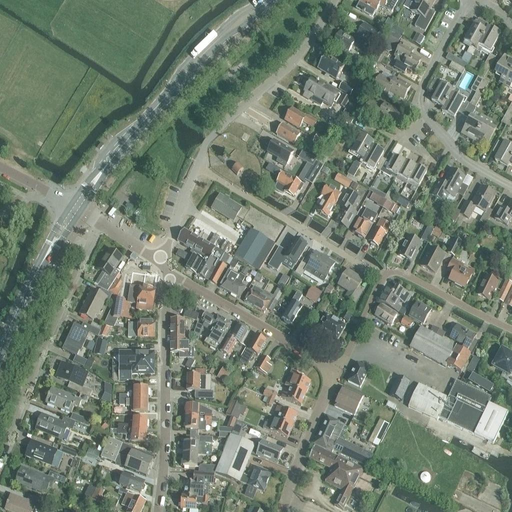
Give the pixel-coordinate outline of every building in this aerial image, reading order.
[(376,12),(379,6),(392,13),(398,2),(395,0),(358,0),(359,2),(358,3),(360,4),(356,10),(362,13),(364,14),(372,18),(375,12),(376,12)] [(404,0),(400,0),(396,8),(398,10),(401,11),(406,1),(404,0)] [(435,0),(417,0),(411,12),(420,17),(414,27),(425,33),(433,16),(428,13),(435,0)] [(472,57),(475,51),(488,28),(486,27),(488,25),(478,20),(477,22),(476,22),(464,43),(471,47),(471,49),(469,49),(466,54),(472,57)] [(352,48),(366,56),(379,34),(365,25),(358,37),(355,42),(346,37),(346,38),(339,34),(333,45),(348,54),(352,48)] [(488,28),(475,51),(480,54),(483,49),(491,53),(500,35),(488,28)] [(401,38),(390,32),(385,42),(396,48),(401,38)] [(423,38),(418,35),(414,42),(419,45),(423,38)] [(399,59),(394,68),(405,74),(407,69),(414,73),(421,61),(412,56),(414,52),(401,45),(395,57),(399,59)] [(445,60),(452,63),(465,70),(468,65),(448,54),(445,60)] [(344,68),(325,56),(317,69),(336,81),(344,68)] [(478,77),(484,80),(484,79),(485,79),(496,59),(490,56),(478,77)] [(511,60),(505,56),(495,74),(503,78),(500,83),(505,86),(511,72),(511,60)] [(465,70),(452,63),(449,68),(462,75),(465,70)] [(362,84),(371,88),(379,73),(370,68),(362,84)] [(396,81),(394,85),(380,77),(374,89),(384,95),(388,89),(390,91),(390,92),(404,100),(410,89),(396,81)] [(471,91),(476,94),(477,94),(477,93),(484,80),(478,77),(471,91)] [(477,93),(482,95),(490,82),(485,79),(484,79),(484,80),(477,93)] [(305,91),(307,92),(304,97),(312,102),(314,99),(321,103),(324,98),(336,105),(340,98),(328,91),(327,89),(312,80),(305,91)] [(354,90),(343,83),(339,89),(350,96),(354,90)] [(441,84),(431,102),(444,109),(455,89),(450,86),(449,88),(441,84)] [(455,89),(444,109),(442,112),(454,119),(458,113),(464,116),(470,105),(456,97),(460,92),(455,89)] [(477,93),(477,94),(476,94),(470,105),(464,116),(470,119),(462,135),(474,142),(487,119),(482,116),(479,122),(472,117),(476,109),(475,108),(482,95),(477,93)] [(338,106),(345,110),(350,101),(344,97),(338,106)] [(378,123),(380,118),(394,126),(400,114),(386,106),(384,110),(370,102),(363,114),(378,123)] [(341,119),(351,124),(357,113),(347,108),(341,119)] [(511,111),(509,110),(502,123),(507,126),(510,121),(511,116),(511,111)] [(287,116),(288,117),(286,121),(293,125),(292,126),(298,130),(303,122),(313,129),(317,122),(306,116),(305,118),(299,114),(298,115),(292,111),(291,112),(289,112),(287,116)] [(492,122),(487,119),(474,142),(486,149),(496,131),(489,127),(492,122)] [(299,137),(282,127),(277,135),(294,145),(299,137)] [(325,140),(316,135),(312,142),(321,147),(325,140)] [(354,178),(361,167),(372,147),(374,143),(362,136),(351,154),(359,158),(356,163),(354,164),(348,175),(347,179),(352,181),(354,178)] [(271,148),(268,153),(279,159),(277,162),(286,168),(294,153),(274,141),(274,143),(272,143),(270,146),(271,148)] [(495,162),(507,168),(509,165),(511,159),(511,147),(505,144),(504,146),(498,143),(492,153),(498,156),(495,162)] [(375,170),(380,173),(386,162),(381,160),(384,154),(372,147),(361,167),(365,169),(367,167),(374,171),(375,170)] [(313,167),(317,162),(317,161),(303,152),(299,159),(313,167)] [(390,165),(386,162),(380,173),(384,175),(386,171),(392,174),(390,177),(395,180),(397,177),(404,164),(404,163),(405,162),(404,163),(394,157),(390,165)] [(317,162),(313,167),(306,181),(313,185),(324,166),(317,162)] [(406,185),(408,181),(414,171),(416,168),(415,168),(416,167),(405,162),(404,163),(404,164),(397,177),(402,180),(401,182),(406,185)] [(238,165),(234,169),(232,171),(238,176),(243,170),(238,165)] [(416,168),(414,171),(408,181),(406,185),(412,188),(411,189),(416,192),(418,190),(427,173),(416,167),(415,168),(416,168)] [(463,197),(468,188),(461,185),(464,179),(450,171),(443,184),(438,182),(430,195),(444,203),(448,196),(453,198),(456,193),(463,197)] [(293,198),(298,190),(301,189),(303,185),(301,184),(282,174),(277,182),(278,183),(275,187),(276,190),(282,194),(284,194),(284,193),(293,198)] [(345,178),(341,185),(348,189),(352,182),(345,178)] [(356,191),(359,185),(357,184),(353,182),(350,188),(356,191)] [(487,210),(495,196),(482,188),(471,206),(466,203),(459,214),(468,220),(474,209),(484,214),(480,222),(486,226),(493,213),(487,210)] [(336,223),(347,230),(356,216),(351,214),(360,200),(347,192),(341,203),(346,206),(336,223)] [(327,200),(326,199),(318,212),(328,218),(335,204),(334,203),(338,196),(331,193),(327,200)] [(389,193),(385,200),(387,201),(393,204),(394,202),(391,200),(394,195),(389,193)] [(236,218),(241,209),(220,196),(212,210),(229,220),(232,216),(236,218)] [(377,205),(383,208),(387,201),(385,200),(381,198),(377,205)] [(397,203),(407,208),(409,203),(405,201),(404,202),(399,199),(397,203)] [(393,204),(387,201),(383,208),(392,213),(396,207),(392,205),(393,204)] [(495,220),(507,227),(510,220),(511,220),(511,202),(506,211),(501,208),(495,220)] [(353,233),(364,239),(377,216),(366,209),(353,233)] [(390,226),(391,227),(394,222),(387,219),(385,223),(390,226)] [(369,242),(378,248),(390,226),(385,223),(381,221),(369,242)] [(422,240),(428,243),(435,231),(428,228),(422,240)] [(251,230),(235,258),(251,268),(259,272),(275,245),(268,240),(251,230)] [(184,231),(178,242),(192,250),(193,250),(201,255),(205,257),(200,267),(213,274),(219,264),(220,265),(226,255),(216,250),(216,249),(201,242),(184,231)] [(420,243),(410,238),(399,258),(409,263),(420,243)] [(279,249),(267,268),(277,273),(285,260),(295,266),(306,246),(305,246),(306,244),(299,240),(298,242),(294,239),(286,253),(279,249)] [(454,257),(462,243),(456,240),(448,254),(454,257)] [(421,267),(435,275),(445,256),(430,249),(421,267)] [(190,262),(186,269),(196,275),(200,267),(205,257),(201,255),(193,250),(192,250),(187,260),(190,262)] [(106,274),(99,284),(109,291),(120,273),(115,270),(122,258),(111,251),(99,270),(106,274)] [(308,267),(307,267),(308,267),(314,271),(312,275),(324,283),(326,279),(335,265),(316,253),(308,267)] [(213,274),(209,282),(216,286),(226,268),(228,265),(230,266),(234,259),(226,255),(220,265),(219,264),(213,274)] [(234,259),(230,266),(234,269),(238,262),(234,259)] [(449,282),(465,290),(471,277),(461,272),(464,267),(453,261),(447,272),(453,275),(449,282)] [(302,264),(296,274),(301,278),(304,274),(308,267),(307,267),(308,267),(302,264)] [(200,267),(196,275),(201,278),(209,282),(213,274),(200,267)] [(245,276),(249,270),(244,267),(240,273),(245,276)] [(345,297),(355,304),(362,293),(357,290),(363,280),(347,271),(338,286),(348,292),(345,297)] [(157,276),(133,272),(131,286),(154,290),(157,276)] [(220,288),(229,294),(239,277),(230,272),(228,277),(226,276),(220,288)] [(254,280),(259,283),(262,277),(257,274),(254,280)] [(239,277),(229,294),(239,299),(246,288),(241,285),(245,277),(241,275),(239,277)] [(278,286),(283,289),(289,279),(284,276),(278,286)] [(477,295),(490,302),(499,284),(486,277),(477,295)] [(504,302),(511,288),(504,285),(497,299),(504,302)] [(131,286),(128,303),(138,304),(137,310),(152,312),(153,307),(156,290),(154,290),(131,286)] [(324,296),(329,299),(334,289),(330,286),(324,296)] [(244,302),(254,308),(261,297),(263,292),(254,287),(252,291),(251,290),(244,302)] [(261,297),(254,308),(264,313),(267,309),(272,312),(274,309),(284,291),(278,287),(273,297),(264,291),(263,292),(261,297)] [(306,297),(317,304),(323,293),(313,287),(306,297)] [(80,314),(93,321),(96,315),(98,316),(106,298),(110,300),(112,294),(102,289),(99,294),(92,290),(80,314)] [(383,294),(380,292),(377,296),(380,298),(378,301),(393,310),(398,313),(401,309),(396,306),(399,301),(404,304),(409,295),(399,289),(396,295),(386,289),(383,294)] [(288,325),(289,325),(290,324),(291,325),(302,307),(297,304),(302,297),(297,294),(282,319),(285,320),(284,321),(284,323),(288,325)] [(116,300),(108,316),(118,318),(123,319),(123,318),(124,313),(125,308),(126,303),(126,302),(116,300)] [(323,315),(329,304),(324,301),(318,312),(323,315)] [(417,302),(409,317),(423,325),(431,310),(417,302)] [(376,312),(374,316),(388,324),(391,326),(397,316),(395,315),(380,306),(379,309),(376,307),(374,311),(376,312)] [(347,324),(353,315),(345,311),(343,310),(340,315),(342,316),(340,319),(347,324)] [(197,321),(199,315),(186,311),(184,317),(197,321)] [(214,327),(205,343),(218,350),(226,336),(225,335),(232,324),(217,315),(216,318),(206,312),(202,320),(214,327)] [(107,318),(103,327),(109,328),(112,328),(113,328),(118,319),(118,318),(108,316),(107,318)] [(317,331),(327,337),(336,321),(326,316),(317,331)] [(171,319),(171,342),(185,342),(185,333),(189,333),(189,328),(185,328),(185,319),(171,319)] [(409,329),(413,323),(404,319),(401,324),(409,329)] [(336,321),(327,337),(337,343),(346,327),(336,321)] [(133,331),(139,331),(139,330),(155,330),(155,322),(139,322),(139,324),(129,324),(129,331),(133,331)] [(199,337),(203,326),(197,323),(192,334),(199,337)] [(99,336),(101,331),(95,329),(91,327),(84,324),(82,329),(74,326),(63,350),(77,356),(80,350),(81,351),(89,333),(92,334),(93,333),(99,336)] [(228,337),(227,340),(220,351),(226,355),(234,341),(241,344),(249,331),(238,324),(230,338),(228,337)] [(474,341),(477,336),(457,325),(449,339),(464,347),(462,349),(473,355),(479,344),(474,341)] [(104,338),(109,328),(103,327),(101,331),(99,336),(98,337),(104,338)] [(433,328),(431,332),(439,337),(441,332),(433,328)] [(470,365),(467,363),(471,356),(421,329),(410,348),(446,368),(447,366),(461,373),(465,375),(468,370),(470,365)] [(129,331),(128,338),(155,339),(155,330),(139,330),(139,331),(133,331),(129,331)] [(255,354),(258,356),(266,341),(257,335),(248,349),(247,349),(240,362),(247,366),(255,354)] [(108,342),(97,340),(93,355),(104,357),(108,342)] [(90,341),(86,349),(91,351),(95,344),(90,341)] [(189,342),(185,342),(171,342),(171,353),(180,353),(180,358),(194,358),(194,348),(189,348),(189,342)] [(511,355),(502,350),(492,368),(504,374),(501,379),(511,385),(511,355)] [(144,362),(155,362),(155,353),(132,352),(132,360),(128,359),(128,356),(117,356),(117,366),(132,366),(138,366),(138,364),(144,364),(144,362)] [(270,362),(263,357),(256,369),(263,373),(268,364),(270,362)] [(89,358),(85,365),(91,368),(95,361),(89,358)] [(468,370),(473,373),(479,360),(474,358),(470,365),(468,370)] [(189,360),(185,367),(190,370),(194,362),(189,360)] [(132,375),(155,375),(155,362),(144,362),(144,364),(138,364),(138,366),(132,366),(117,366),(117,371),(120,371),(120,381),(131,381),(132,375)] [(62,364),(57,378),(70,383),(68,388),(78,392),(90,397),(91,397),(92,392),(93,391),(83,387),(88,374),(62,364)] [(369,370),(357,364),(348,382),(360,388),(369,370)] [(188,375),(187,391),(195,392),(199,392),(204,392),(210,392),(211,377),(206,377),(207,371),(196,370),(196,376),(188,375)] [(291,388),(306,394),(311,382),(302,378),(303,375),(292,371),(286,386),(291,388)] [(227,378),(220,374),(218,379),(224,383),(227,378)] [(469,382),(490,395),(494,388),(473,375),(469,382)] [(401,401),(410,383),(398,377),(389,395),(401,401)] [(489,404),(492,398),(456,381),(448,399),(418,385),(408,407),(437,421),(438,419),(492,445),(508,413),(489,404)] [(132,400),(149,400),(149,389),(135,388),(135,396),(132,396),(132,400)] [(288,395),(283,393),(281,398),(301,406),(306,394),(291,388),(288,395)] [(364,397),(344,388),(335,407),(355,416),(364,397)] [(81,400),(52,389),(46,404),(71,414),(74,406),(78,408),(81,400)] [(264,396),(269,398),(275,401),(278,394),(266,389),(264,396)] [(195,392),(195,400),(213,400),(213,392),(210,392),(204,392),(199,392),(195,392)] [(105,394),(102,401),(110,405),(111,397),(105,394)] [(275,401),(269,398),(266,404),(273,407),(275,401)] [(127,400),(120,400),(120,406),(127,406),(127,407),(132,407),(132,412),(134,412),(149,412),(149,400),(132,400),(127,400)] [(239,422),(241,416),(244,418),(248,409),(234,402),(226,415),(237,421),(239,422)] [(186,418),(212,419),(212,413),(200,406),(187,406),(186,418)] [(298,415),(278,407),(276,411),(281,414),(278,421),(293,427),(298,415)] [(73,414),(71,420),(90,427),(92,421),(73,414)] [(67,428),(73,430),(76,422),(64,418),(62,423),(42,416),(37,430),(63,440),(67,428)] [(345,425),(339,422),(327,416),(313,445),(331,453),(333,450),(357,462),(363,450),(339,438),(345,425)] [(211,424),(211,426),(219,427),(220,420),(212,419),(186,418),(185,430),(190,430),(190,437),(200,437),(199,437),(199,430),(199,424),(211,424)] [(263,428),(288,439),(293,427),(278,421),(273,418),(270,425),(265,423),(263,428)] [(118,430),(147,432),(148,420),(134,419),(133,426),(118,425),(118,430)] [(369,442),(378,446),(389,424),(380,420),(369,442)] [(105,423),(101,429),(104,432),(109,426),(105,423)] [(146,444),(147,432),(118,430),(118,434),(132,436),(132,443),(146,444)] [(231,436),(228,444),(252,453),(255,446),(231,436)] [(205,444),(212,444),(213,438),(200,437),(190,437),(190,443),(185,442),(184,455),(198,456),(206,457),(206,450),(205,450),(205,444)] [(101,458),(115,463),(122,444),(108,438),(101,458)] [(283,450),(263,441),(257,455),(277,464),(283,450)] [(32,442),(26,456),(52,466),(58,451),(32,442)] [(155,457),(122,444),(115,463),(126,468),(147,477),(155,457)] [(216,473),(264,493),(271,474),(255,468),(251,478),(243,475),(252,453),(228,444),(216,473)] [(341,492),(334,506),(343,510),(363,469),(315,446),(309,458),(332,470),(326,483),(341,492)] [(62,447),(60,453),(77,459),(79,453),(62,447)] [(184,455),(183,467),(197,468),(198,456),(184,455)] [(46,478),(22,468),(16,482),(41,491),(47,493),(49,488),(52,490),(55,481),(65,485),(67,479),(50,473),(48,478),(46,478)] [(184,483),(183,497),(196,498),(203,498),(204,497),(208,497),(209,485),(213,485),(214,475),(211,475),(199,474),(194,473),(193,483),(194,483),(194,484),(193,484),(184,483)] [(127,488),(141,494),(145,483),(124,475),(121,483),(128,486),(127,488)] [(85,497),(91,500),(97,489),(90,486),(85,497)] [(104,493),(97,489),(91,500),(102,506),(105,499),(102,497),(104,493)] [(130,509),(128,511),(141,511),(146,503),(127,494),(123,505),(130,509)] [(11,495),(6,510),(10,511),(32,511),(35,507),(39,508),(42,501),(30,496),(28,502),(11,495)] [(196,498),(183,497),(182,497),(181,510),(190,510),(190,511),(198,511),(196,511),(197,503),(208,504),(208,497),(204,497),(203,498),(196,498)] [(366,502),(357,497),(355,502),(364,506),(366,502)]
